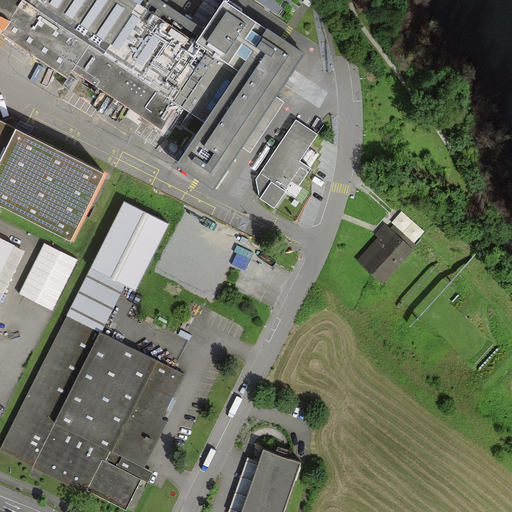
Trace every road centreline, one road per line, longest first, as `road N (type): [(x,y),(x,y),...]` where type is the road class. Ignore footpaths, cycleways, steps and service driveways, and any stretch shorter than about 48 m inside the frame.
road 1 (unclassified): [(189,511),(334,214),(349,142),(348,120),(330,90)]
road 2 (track): [(352,0),(511,242)]
road 3 (track): [(347,165),(395,164),(478,197)]
